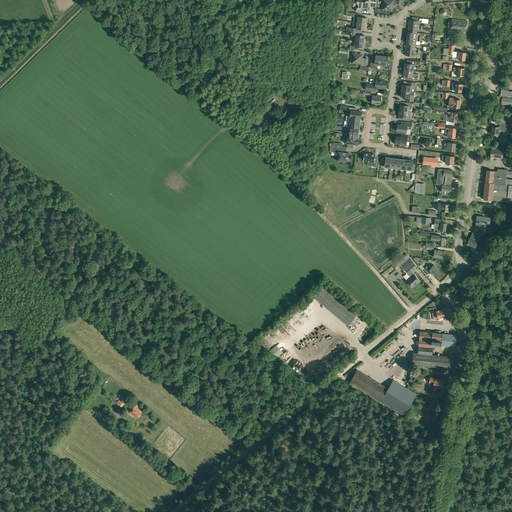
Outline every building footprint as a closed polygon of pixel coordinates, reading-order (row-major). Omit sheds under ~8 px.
[(362,8),(368,8),(368,6),(370,4),(370,3),(369,1),(363,0),(358,0),(357,1),(357,3),(355,3),(353,4),(353,6),(354,8),(356,8),(356,11),(357,12),(362,13),(362,8)] [(382,0),(382,9),(392,10),(392,7),(398,3),(398,5),(404,1),(403,0),(393,0),(393,1),(388,0),(382,0)] [(450,30),(466,32),(467,21),(452,19),(450,30)] [(365,29),(366,24),(357,22),(353,22),(352,28),(347,27),(346,30),(356,31),(360,32),(360,29),(365,29)] [(360,35),(360,32),(356,31),(346,30),(346,34),(352,34),(351,37),(355,37),(355,40),(364,41),(364,35),(360,35)] [(444,43),(454,45),(455,39),(454,39),(454,36),(447,35),(447,39),(444,38),(444,43)] [(350,49),(357,50),(357,47),(363,47),(364,41),(355,40),(354,46),(350,46),(350,49)] [(459,60),(465,60),(466,53),(454,51),(454,49),(454,46),(449,45),(448,49),(443,48),(443,55),(448,55),(448,54),(453,55),(452,56),(459,56),(459,60)] [(360,69),(369,70),(369,67),(366,66),(367,58),(362,58),(362,54),(352,53),(351,63),(361,64),(360,69)] [(381,65),(382,56),(376,55),(375,60),(371,60),(371,68),(375,69),(377,67),(377,64),(381,65)] [(386,69),(390,69),(391,62),(387,62),(388,56),(382,56),(381,65),(384,65),(384,68),(385,69),(386,69)] [(405,63),(404,69),(413,71),(414,64),(420,65),(420,62),(412,61),(411,64),(405,63)] [(457,76),(463,76),(464,68),(458,68),(454,67),(453,71),(457,72),(457,76)] [(409,80),(417,81),(417,77),(417,75),(413,74),(413,71),(404,69),(403,76),(410,77),(409,80)] [(374,84),(371,84),(366,83),(365,90),(376,91),(376,88),(386,89),(386,81),(383,81),(383,80),(380,79),(379,80),(376,80),(375,83),(374,84)] [(402,84),(402,90),(414,92),(416,92),(417,86),(415,86),(415,82),(409,82),(409,85),(402,84)] [(452,87),(455,88),(455,91),(461,92),(462,84),(452,83),(452,87)] [(414,92),(402,90),(401,96),(407,97),(407,101),(413,101),(414,98),(414,92)] [(511,91),(511,92),(507,91),(501,90),(501,97),(497,96),(496,103),(501,104),(511,105),(511,91)] [(375,104),(380,105),(381,97),(372,96),(371,103),(376,103),(375,104)] [(448,107),(453,107),(459,108),(460,100),(454,99),(454,98),(449,97),(448,107)] [(408,112),(408,109),(411,109),(412,103),(405,102),(405,105),(400,105),(399,111),(408,112)] [(350,113),(350,116),(361,117),(361,112),(357,111),(357,108),(349,107),(348,113),(350,113)] [(403,120),(410,121),(411,115),(411,112),(408,112),(399,111),(398,117),(404,117),(403,120)] [(457,113),(450,112),(450,115),(447,114),(446,121),(456,122),(457,113)] [(499,136),(505,137),(505,130),(505,121),(511,122),(511,117),(506,117),(506,116),(500,115),(499,127),(492,126),(491,134),(492,134),(491,135),(494,135),(493,136),(498,136),(499,136)] [(396,131),(406,132),(407,129),(410,129),(411,123),(405,122),(405,125),(397,124),(396,131)] [(447,137),(455,138),(456,128),(445,127),(445,133),(448,134),(447,137)] [(395,143),(406,145),(407,141),(410,141),(413,141),(413,136),(401,134),(401,137),(396,136),(395,143)] [(447,150),(455,151),(456,143),(448,142),(444,142),(444,146),(447,146),(447,150)] [(341,151),(342,147),(332,146),(332,151),(338,151),(337,160),(348,162),(348,161),(349,161),(350,157),(348,157),(349,153),(346,152),(346,151),(341,151)] [(490,157),(502,158),(503,150),(491,149),(490,157)] [(378,159),(374,159),(375,154),(364,153),(363,161),(374,163),(373,167),(377,167),(378,159)] [(445,163),(453,164),(454,156),(446,155),(443,155),(443,159),(446,159),(445,163)] [(441,192),(450,193),(451,185),(452,177),(453,171),(444,169),(438,169),(436,184),(442,185),(441,192)] [(483,199),(511,202),(511,179),(507,179),(507,178),(506,178),(506,177),(511,177),(511,171),(507,171),(507,170),(499,169),(499,172),(487,170),(485,186),(483,186),(482,190),(484,191),(483,199)] [(414,194),(422,194),(423,184),(415,183),(414,194)] [(442,211),(448,212),(448,204),(442,203),(442,204),(438,203),(437,210),(442,211)] [(467,244),(475,248),(479,240),(481,235),(483,235),(484,233),(487,227),(485,226),(486,224),(489,224),(491,214),(483,213),(482,216),(477,216),(475,227),(471,236),(467,244)] [(434,229),(445,231),(447,223),(441,222),(441,220),(435,219),(435,221),(434,229)] [(438,244),(444,245),(445,245),(446,242),(444,241),(445,237),(439,237),(439,236),(431,235),(431,240),(439,241),(438,244)] [(400,266),(407,274),(417,265),(407,254),(404,256),(405,258),(402,261),(399,264),(400,266)] [(431,272),(434,276),(439,271),(434,265),(431,267),(429,264),(424,269),(429,274),(431,272)] [(406,280),(412,287),(420,281),(414,274),(406,280)] [(315,296),(349,324),(359,313),(324,284),(315,296)] [(437,314),(437,318),(452,316),(451,308),(441,309),(441,310),(432,311),(433,314),(437,314)] [(352,325),(356,329),(364,322),(360,318),(352,325)] [(299,334),(307,328),(301,320),(293,326),(299,334)] [(418,346),(419,346),(433,347),(434,347),(435,345),(456,347),(457,335),(420,331),(418,346)] [(278,344),(271,350),(278,358),(285,352),(278,344)] [(412,364),(453,369),(454,357),(432,355),(433,347),(419,346),(418,353),(413,353),(412,364)] [(414,381),(422,382),(424,374),(415,372),(414,381)] [(433,389),(438,390),(438,388),(443,389),(444,380),(430,377),(429,382),(434,383),(433,386),(434,386),(433,389)] [(395,409),(404,415),(417,394),(393,379),(386,390),(369,380),(366,385),(353,378),(350,383),(395,409)] [(116,402),(122,407),(127,401),(120,395),(115,401),(117,402),(116,402)] [(129,413),(137,419),(142,412),(135,406),(129,413)]
